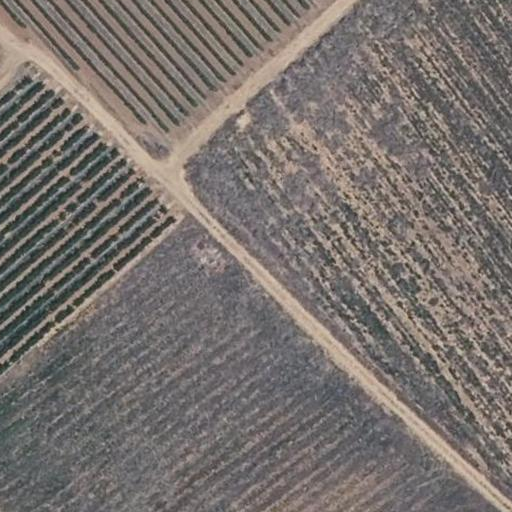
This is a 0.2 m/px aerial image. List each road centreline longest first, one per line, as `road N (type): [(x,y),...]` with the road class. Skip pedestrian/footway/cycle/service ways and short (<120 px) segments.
road 1 (track): [(0,29),(38,55),(506,511)]
road 2 (track): [(157,176),(342,0)]
